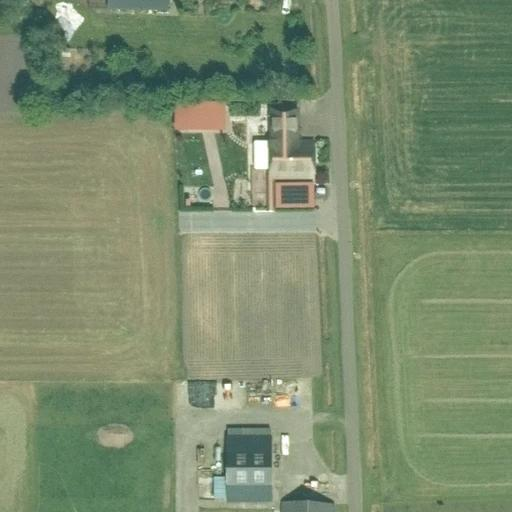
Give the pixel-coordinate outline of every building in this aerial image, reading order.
[(168,0),(108,0),(108,12),(168,14),(168,0)] [(177,104),(177,133),(228,133),(228,105),(177,104)] [(297,131),(297,112),(271,112),(271,144),(255,144),(255,171),(269,171),(269,183),(314,183),(313,144),(295,144),(295,131),(297,131)] [(321,383),(265,385),(266,413),(322,411),(321,383)] [(182,390),(182,418),(195,418),(195,390),(182,390)] [(271,504),(271,438),(227,438),(228,505),(271,504)]
